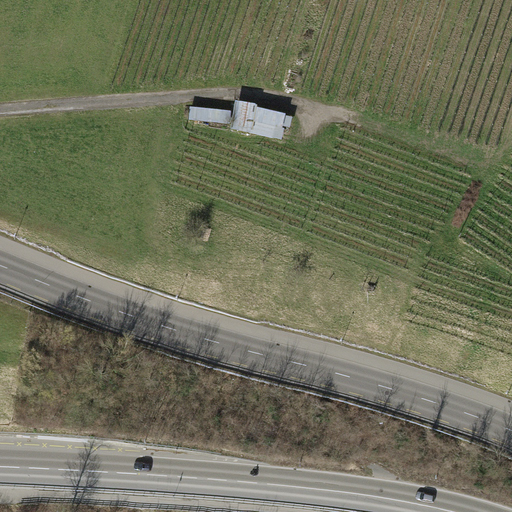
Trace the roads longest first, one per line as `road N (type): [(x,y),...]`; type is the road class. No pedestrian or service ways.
road 1 (tertiary): [(0,264),(169,328),(384,386),(511,431)]
road 2 (primary): [(0,466),(254,482),(455,511)]
road 3 (track): [(0,112),(235,94),(286,98),(347,117)]
